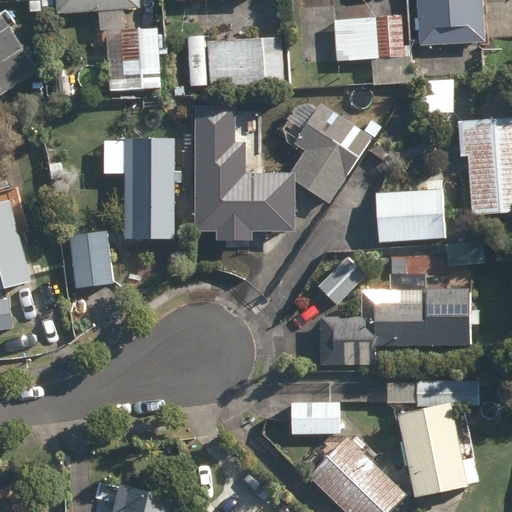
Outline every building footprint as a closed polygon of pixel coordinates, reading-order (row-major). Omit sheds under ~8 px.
[(48,28),(48,33),(53,32),(52,28),(55,28),(52,0),(42,0),(44,28),(48,28)] [(55,0),(57,17),(141,11),(140,0),(55,0)] [(416,0),(420,48),(486,44),(483,0),(416,0)] [(373,60),(374,88),(414,85),(412,58),(406,59),(403,17),(334,22),(337,63),(373,60)] [(0,34),(0,95),(38,70),(10,28),(0,34)] [(106,33),(109,92),(162,89),(159,30),(106,33)] [(210,87),(211,95),(227,94),(227,86),(284,84),(282,39),(205,41),(205,38),(190,39),(191,88),(210,87)] [(422,81),(422,114),(455,114),(454,80),(422,81)] [(48,91),(48,106),(67,105),(67,91),(60,91),(60,83),(52,83),(52,90),(48,91)] [(350,87),(351,102),(365,102),(364,86),(350,87)] [(511,90),(498,92),(500,107),(511,104),(511,90)] [(369,91),(369,99),(378,99),(377,91),(369,91)] [(193,233),(296,234),(296,184),(330,206),(373,139),(320,105),(318,110),(300,98),(279,130),(297,142),(295,146),(305,152),(290,175),(222,175),(222,150),(190,150),(190,182),(193,182),(193,233)] [(501,216),(501,221),(511,220),(511,119),(461,123),(464,158),(468,158),(473,218),(501,216)] [(124,242),(175,242),(175,185),(182,184),(182,172),(175,172),(175,141),(125,140),(124,242)] [(376,195),(379,245),(446,240),(442,190),(376,195)] [(0,291),(32,282),(9,203),(0,205),(0,291)] [(70,239),(74,290),(114,286),(109,233),(71,236),(76,231),(67,224),(60,232),(61,241),(70,239)] [(452,242),(453,266),(492,265),(492,241),(452,242)] [(314,296),(330,312),(358,283),(342,268),(314,296)] [(320,318),(321,367),(376,367),(376,348),(471,347),(471,326),(479,326),(479,312),(471,312),(471,291),(426,291),(426,276),(391,276),(391,291),(362,292),(362,318),(320,318)] [(0,300),(0,332),(14,331),(10,299),(0,300)] [(483,362),(500,363),(500,347),(483,348),(483,362)] [(398,416),(416,500),(469,489),(468,487),(480,484),(474,459),(463,462),(452,408),(481,408),(481,382),(417,382),(417,384),(387,384),(388,405),(417,404),(417,408),(398,416)] [(291,404),(292,436),(340,436),(340,404),(291,404)] [(307,479),(342,511),(394,511),(408,497),(345,439),(307,479)] [(170,511),(174,499),(120,486),(119,489),(100,483),(96,498),(100,499),(96,511),(170,511)]
